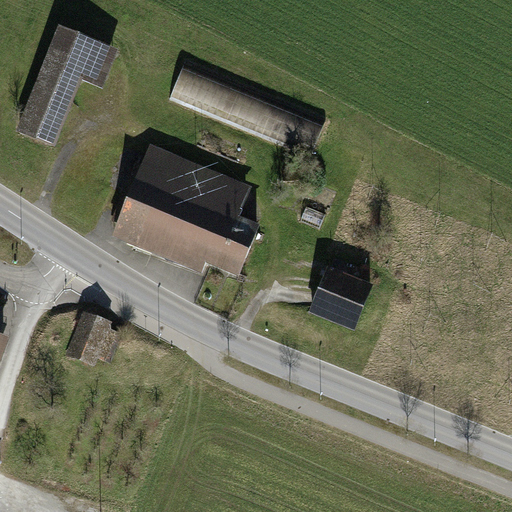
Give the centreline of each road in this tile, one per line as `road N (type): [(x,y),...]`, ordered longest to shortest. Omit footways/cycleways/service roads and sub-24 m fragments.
road 1 (tertiary): [(75,254),(186,319),(511,457)]
road 2 (unknown): [(42,232),(79,156),(111,129)]
